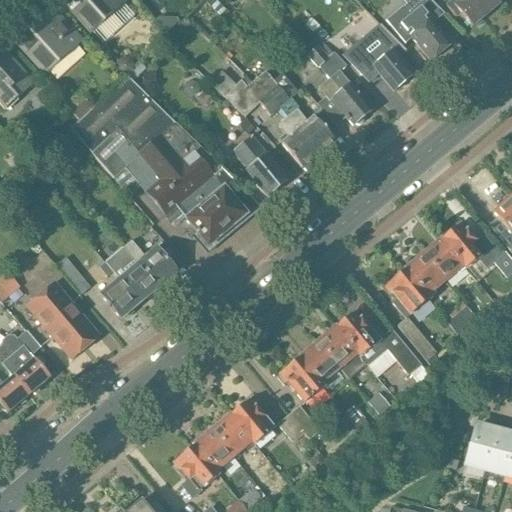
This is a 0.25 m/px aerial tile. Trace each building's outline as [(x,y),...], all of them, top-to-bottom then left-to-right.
[(62,0),(92,32),(90,34),(91,35),(127,2),(124,0),(62,0)] [(405,45),(412,40),(430,62),(451,46),(412,0),(386,21),(405,45)] [(471,29),(484,18),(468,0),(453,0),(454,0),(446,7),(456,18),(460,15),(471,29)] [(468,0),(484,18),(499,5),(494,0),(468,0)] [(23,25),(10,37),(10,38),(12,37),(46,74),(44,75),(45,76),(81,44),(60,21),(56,24),(47,14),(38,23),(34,18),(25,27),(23,25)] [(176,19),(158,18),(155,22),(166,34),(179,22),(176,19)] [(321,43),(327,37),(319,29),(313,35),(321,43)] [(391,52),(376,34),(357,49),(373,67),(372,68),(394,93),(414,76),(392,51),(391,52)] [(0,106),(4,111),(34,84),(0,46),(0,106)] [(353,127),(355,126),(359,127),(362,123),(362,120),(371,112),(339,74),(345,69),(323,47),(319,50),(318,48),(306,57),(317,70),(319,68),(329,81),(318,90),(327,100),(320,106),(334,123),(342,115),(353,127)] [(128,60),(121,59),(116,64),(116,72),(120,77),(127,77),(133,72),(133,65),(128,60)] [(265,74),(254,84),(264,96),(266,95),(279,110),(288,103),(289,102),(301,92),(285,73),(272,83),(265,74)] [(143,74),(142,89),(154,90),(155,74),(143,74)] [(113,181),(124,170),(164,218),(177,208),(186,219),(185,221),(196,235),(193,238),(207,254),(260,210),(126,79),(93,110),(79,123),(70,132),(113,181)] [(243,118),(258,103),(270,118),(279,110),(266,95),(264,96),(254,84),(252,85),(247,79),(242,84),(225,100),(243,118)] [(72,115),(79,123),(93,110),(85,102),(72,115)] [(296,111),(286,119),(318,156),(334,142),(314,118),(307,124),(296,111)] [(242,119),(234,126),(241,134),(249,127),(242,119)] [(311,162),(318,156),(286,119),(277,127),(284,135),(278,140),(282,145),(281,145),(301,170),(303,169),(306,173),(314,166),(311,162)] [(251,138),(232,153),(247,171),(246,173),(267,198),(288,181),(251,138)] [(72,170),(57,152),(48,160),(64,178),(72,170)] [(38,182),(51,169),(42,161),(30,174),(38,182)] [(511,233),(511,197),(492,214),(510,235),(511,233)] [(460,225),(442,241),(463,268),(466,271),(478,262),(486,271),(503,256),(485,234),(475,243),(460,225)] [(444,283),(463,268),(442,241),(432,249),(430,246),(420,254),(444,283)] [(158,290),(165,284),(167,285),(175,279),(173,277),(176,275),(156,251),(145,260),(131,242),(122,249),(137,267),(158,290)] [(156,294),(155,293),(158,290),(137,267),(122,249),(104,265),(112,274),(119,282),(139,305),(147,299),(148,301),(156,294)] [(414,264),(405,272),(428,302),(429,301),(426,298),(444,283),(420,254),(412,261),(414,264)] [(55,267),(80,297),(90,289),(65,259),(55,267)] [(112,274),(104,265),(98,270),(106,279),(112,274)] [(410,317),(428,302),(405,272),(385,288),(396,301),(391,305),(404,321),(405,322),(407,320),(410,317)] [(0,279),(0,302),(1,304),(20,289),(7,274),(0,279)] [(124,321),(132,314),(131,312),(139,305),(119,282),(100,297),(120,321),(123,319),(124,321)] [(54,285),(26,309),(72,363),(100,339),(54,285)] [(449,320),(446,323),(465,346),(482,331),(461,305),(447,317),(449,320)] [(365,327),(354,314),(335,329),(360,358),(366,365),(368,368),(387,352),(399,368),(413,357),(391,331),(383,338),(370,323),(365,327)] [(487,315),(477,323),(479,325),(487,334),(496,327),(487,315)] [(442,365),(435,356),(436,355),(407,320),(405,322),(404,321),(396,328),(433,372),(442,365)] [(324,334),(314,342),(338,371),(347,381),(366,365),(360,358),(335,329),(326,337),(324,334)] [(1,366),(13,380),(29,398),(51,380),(32,359),(41,351),(27,334),(17,342),(14,338),(8,337),(1,342),(1,348),(10,358),(1,366)] [(308,351),(298,360),(320,386),(338,371),(314,342),(306,349),(308,351)] [(399,368),(408,378),(421,367),(413,357),(399,368)] [(323,390),(320,386),(298,360),(279,376),(304,405),(323,390)] [(8,417),(29,398),(13,380),(4,387),(0,382),(0,409),(1,409),(8,417)] [(389,409),(380,398),(369,408),(378,419),(389,409)] [(248,401),(230,417),(254,446),(273,431),(248,401)] [(299,409),(287,419),(302,437),(321,459),(322,458),(319,455),(330,446),(299,409)] [(344,417),(356,429),(364,422),(353,409),(344,417)] [(254,447),(254,446),(230,417),(220,425),(218,422),(209,430),(232,459),(251,443),(254,447)] [(302,437),(287,419),(278,427),(293,445),(302,437)] [(485,471),(495,433),(475,428),(465,466),(485,471)] [(202,440),(193,447),(215,473),(232,459),(209,430),(200,437),(202,440)] [(511,446),(511,438),(495,433),(485,471),(504,476),(511,446)] [(217,476),(215,473),(193,447),(174,463),(198,493),(217,476)] [(312,469),(317,475),(326,467),(318,457),(313,461),(312,469)] [(449,472),(457,475),(460,465),(453,463),(449,472)] [(256,487),(237,503),(244,511),(247,511),(265,497),(256,487)] [(120,511),(119,511),(163,511),(155,501),(146,509),(140,502),(128,511),(120,511)] [(244,511),(237,503),(225,511),(244,511)]
